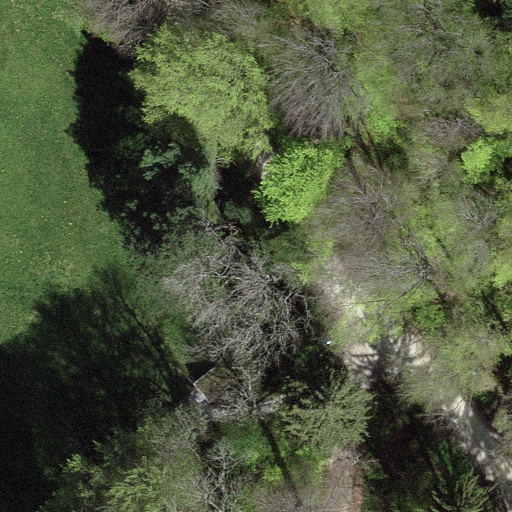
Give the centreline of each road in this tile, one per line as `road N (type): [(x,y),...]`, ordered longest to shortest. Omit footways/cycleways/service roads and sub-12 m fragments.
road 1 (track): [(511,480),(375,329),(176,0)]
road 2 (track): [(339,511),(375,329)]
